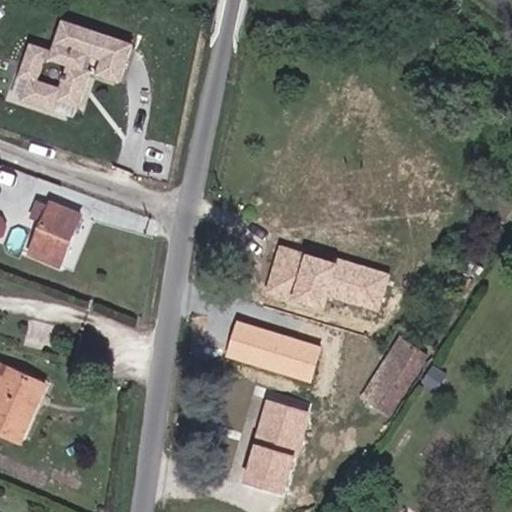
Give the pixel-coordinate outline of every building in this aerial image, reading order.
[(0,17),(8,10),(0,2),(0,17)] [(34,46),(25,72),(40,77),(33,101),(56,109),(63,93),(85,101),(95,72),(105,36),(68,23),(57,55),(34,46)] [(108,37),(103,75),(121,82),(136,47),(108,37)] [(17,96),(33,101),(40,77),(25,72),(17,96)] [(85,101),(63,93),(56,109),(79,116),(85,101)] [(36,255),(66,266),(82,214),(52,204),(50,210),(47,221),(36,255)] [(41,206),(38,218),(47,221),(50,210),(41,206)] [(336,262),(276,244),(261,292),(326,311),(329,299),(379,314),(392,273),(338,256),(336,262)] [(320,346),(235,319),(224,356),(309,382),(320,346)] [(430,357),(397,337),(360,398),(393,418),(430,357)] [(0,436),(26,448),(50,388),(9,370),(0,392),(0,436)] [(293,493),(322,415),(281,399),(252,478),(293,493)]
